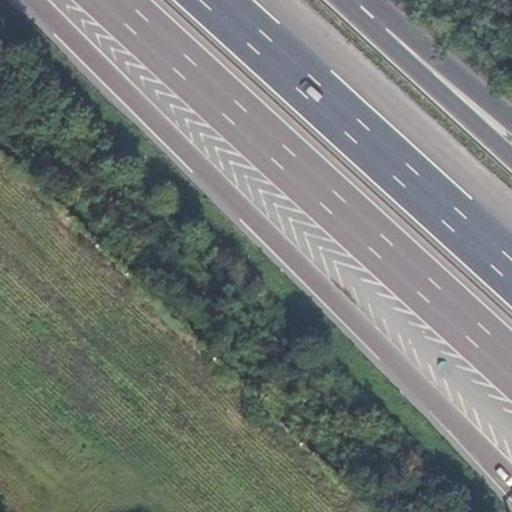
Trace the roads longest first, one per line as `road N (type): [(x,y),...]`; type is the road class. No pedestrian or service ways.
road 1 (motorway): [(38,0),(511,482)]
road 2 (motorway): [(102,0),(511,373)]
road 3 (motorway): [(511,267),(221,0)]
road 4 (motorway): [(511,150),(385,30)]
road 5 (motorway): [(511,125),(385,30)]
